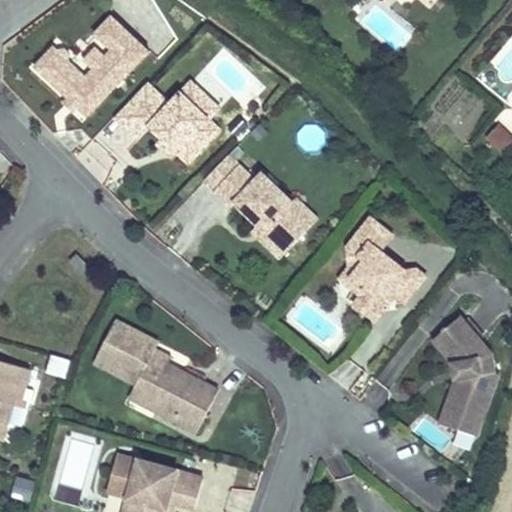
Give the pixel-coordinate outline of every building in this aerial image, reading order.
[(151,51),(113,16),(97,34),(113,50),(95,69),(87,77),(71,61),(74,57),(72,54),(66,48),(63,46),(59,50),(55,46),(36,67),(85,113),(114,83),(117,87),(151,51)] [(148,83),(116,117),(139,139),(152,127),(164,139),(178,152),(190,163),(221,130),(199,110),(209,98),(193,82),(171,105),(148,83)] [(114,83),(85,113),(88,117),(117,87),(114,83)] [(220,109),(209,98),(199,110),(209,119),(220,109)] [(511,136),(500,124),(488,137),(504,152),(511,143),(511,136)] [(174,157),(178,152),(164,139),(160,144),(174,157)] [(242,165),(231,154),(207,179),(218,190),(242,165)] [(258,180),(242,165),(218,190),(235,207),(238,203),(261,224),(268,231),(262,237),(284,257),(311,228),(289,208),(296,202),(265,173),(258,180)] [(321,217),(300,197),(296,202),(289,208),(311,228),(321,217)] [(406,269),(382,251),(394,235),(370,217),(347,247),(365,261),(352,277),(361,285),(362,295),(355,305),(376,321),(397,295),(406,302),(427,275),(418,268),(406,269)] [(365,261),(347,247),(349,267),(340,279),(362,295),(361,285),(352,277),(365,261)] [(78,252),(70,261),(84,274),(92,266),(78,252)] [(172,358),(157,349),(161,343),(165,337),(123,312),(98,352),(137,376),(162,392),(154,405),(196,429),(221,388),(172,358)] [(493,351),(463,314),(434,339),(452,361),(457,378),(442,421),(481,434),(501,371),(498,370),(493,351)] [(161,343),(157,349),(172,358),(176,352),(161,343)] [(67,379),(69,361),(50,358),(47,376),(67,379)] [(26,369),(0,362),(0,440),(10,400),(17,401),(26,369)] [(162,392),(137,376),(129,389),(154,405),(162,392)] [(127,511),(159,511),(161,505),(169,507),(178,510),(180,502),(197,506),(205,475),(140,459),(127,511)] [(31,502),(34,483),(16,480),(13,499),(31,502)]
